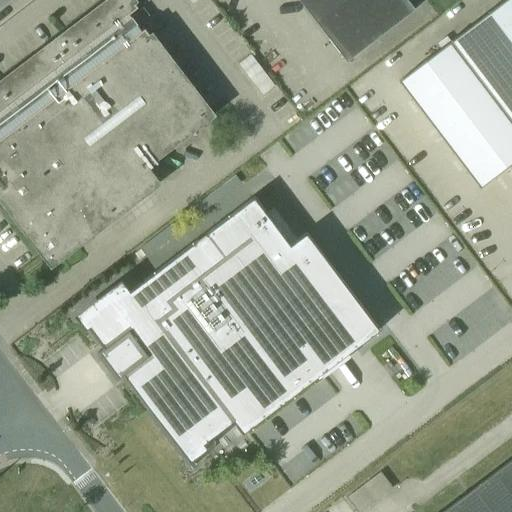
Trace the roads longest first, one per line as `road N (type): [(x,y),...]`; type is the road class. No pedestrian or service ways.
road 1 (unknown): [(0,325),(264,130),(266,99),(185,0)]
road 2 (unknown): [(281,511),(511,336)]
road 3 (unclassified): [(108,511),(33,412)]
